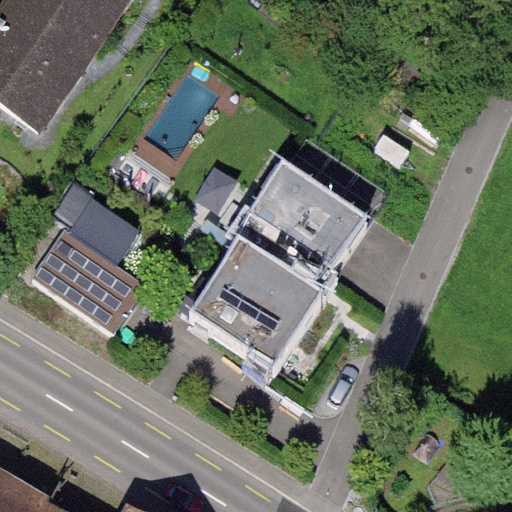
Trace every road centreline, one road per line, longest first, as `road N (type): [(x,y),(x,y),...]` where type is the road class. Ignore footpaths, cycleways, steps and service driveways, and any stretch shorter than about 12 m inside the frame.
road 1 (residential): [(319,511),(511,78)]
road 2 (primary): [(233,511),(0,372)]
